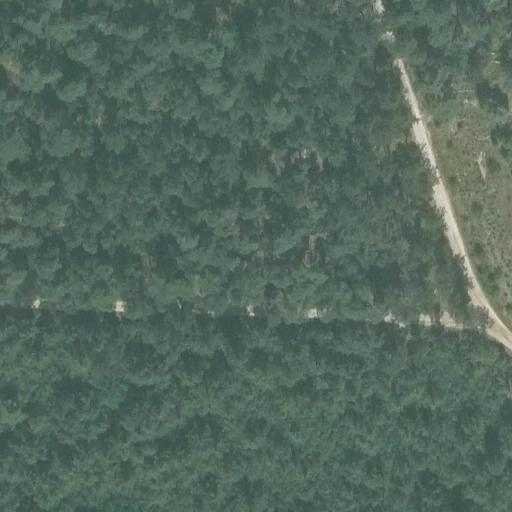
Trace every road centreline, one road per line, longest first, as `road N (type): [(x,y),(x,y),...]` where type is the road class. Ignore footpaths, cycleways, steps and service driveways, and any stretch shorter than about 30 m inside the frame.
road 1 (track): [(0,295),(485,314)]
road 2 (track): [(378,0),(485,314),(511,336)]
